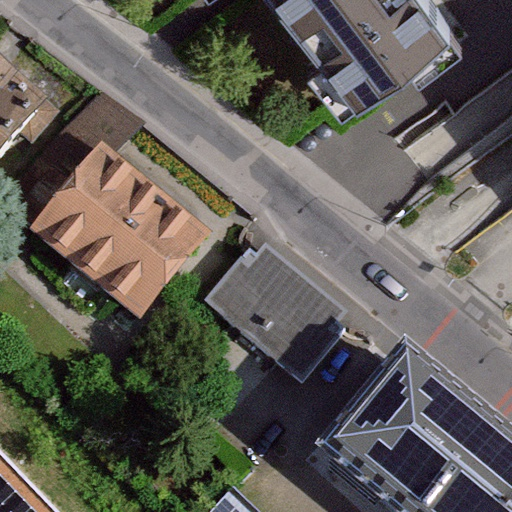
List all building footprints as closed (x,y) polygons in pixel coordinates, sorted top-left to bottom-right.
[(289,0),(352,83),(435,21),(418,0),(289,0)] [(0,191),(57,125),(26,99),(10,118),(0,109),(0,191)] [(88,174),(21,260),(132,346),(199,261),(88,174)] [(251,255),(194,320),(291,404),(348,339),(251,255)] [(511,511),(511,482),(400,389),(319,485),(351,511),(511,511)] [(62,511),(0,447),(0,511),(62,511)]
